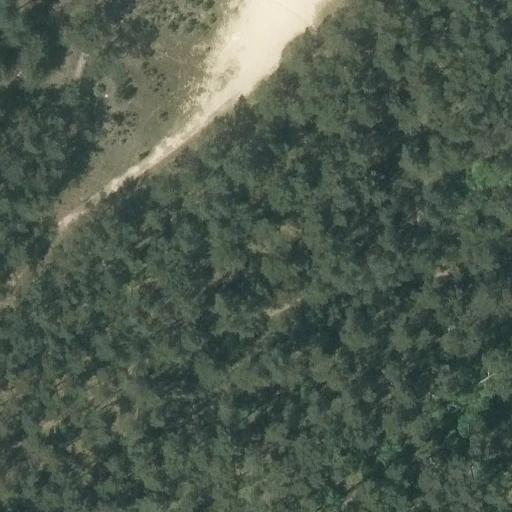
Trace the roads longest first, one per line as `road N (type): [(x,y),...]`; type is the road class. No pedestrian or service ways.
road 1 (track): [(0,454),(101,390),(235,323),(511,249)]
road 2 (track): [(94,0),(18,239),(0,265)]
